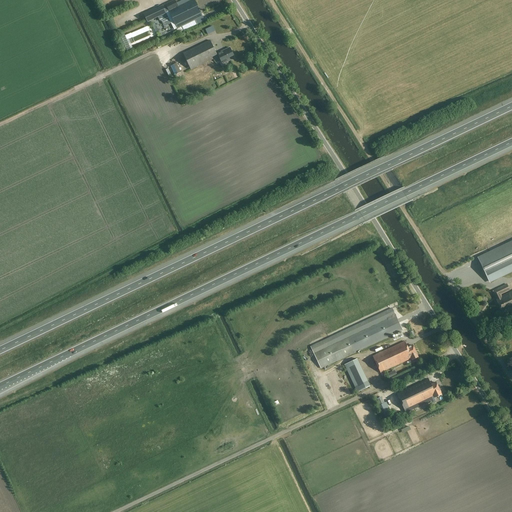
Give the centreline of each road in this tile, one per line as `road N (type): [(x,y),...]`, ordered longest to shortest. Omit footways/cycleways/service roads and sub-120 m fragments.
road 1 (motorway): [(0,386),(511,142)]
road 2 (motorway): [(511,106),(0,349)]
road 3 (unclassified): [(511,440),(234,0)]
road 4 (track): [(455,350),(118,511)]
road 5 (track): [(445,275),(272,0)]
road 6 (track): [(186,48),(153,52),(0,125)]
road 7 (unclassified): [(511,378),(445,275)]
